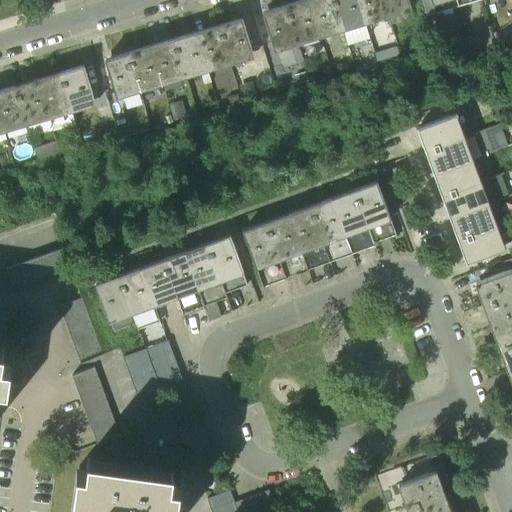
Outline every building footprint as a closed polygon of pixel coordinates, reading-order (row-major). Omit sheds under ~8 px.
[(321,37),(309,0),(302,0),(286,5),(298,44),(321,37)] [(343,30),(334,0),(309,0),(321,37),(343,30)] [(366,23),(358,0),(334,0),(343,30),(366,23)] [(388,17),(383,0),(358,0),(366,23),(388,17)] [(408,0),(383,0),(388,17),(412,10),(408,0)] [(420,0),(426,16),(436,13),(431,0),(420,0)] [(459,6),(457,0),(431,0),(436,13),(459,6)] [(298,44),(286,5),(263,12),(275,50),(298,44)] [(242,18),(219,25),(229,59),(252,52),(245,27),(242,18)] [(196,32),(207,66),(229,59),(219,25),(196,32)] [(351,32),(359,59),(372,55),(364,28),(351,32)] [(174,38),(184,73),(207,66),(196,32),(174,38)] [(151,45),(161,79),(184,73),(174,38),(151,45)] [(161,79),(151,45),(129,52),(140,90),(163,84),(161,79)] [(140,90),(129,52),(105,58),(117,97),(140,90)] [(84,65),(61,72),(73,111),(96,104),(84,65)] [(208,70),(201,72),(204,83),(211,81),(208,70)] [(296,82),(307,79),(305,71),(294,74),(296,82)] [(73,111),(61,72),(38,79),(50,118),(73,111)] [(50,118),(38,79),(16,85),(28,125),(50,118)] [(243,98),(258,94),(254,80),(239,84),(243,98)] [(28,125),(16,85),(0,90),(0,114),(5,131),(28,125)] [(497,112),(505,101),(494,92),(485,103),(497,112)] [(238,93),(228,95),(230,102),(240,100),(238,93)] [(187,115),(182,99),(169,103),(174,119),(187,115)] [(427,151),(466,136),(458,114),(427,125),(418,127),(427,151)] [(466,136),(427,151),(435,173),(474,159),(474,158),(486,154),(478,132),(466,136)] [(488,152),(501,147),(496,132),(483,136),(488,152)] [(33,147),(37,159),(60,153),(56,140),(33,147)] [(474,159),(435,173),(443,195),(482,181),(474,159)] [(501,174),(482,181),(443,195),(451,217),(482,207),(509,196),(501,174)] [(376,181),(355,189),(375,242),(395,234),(396,237),(397,237),(376,181)] [(375,242),(355,189),(332,197),(352,253),(376,245),(375,242)] [(352,253),(332,197),(310,206),(330,261),(352,253)] [(309,269),(330,261),(310,206),(288,213),(309,269)] [(482,207),(451,217),(460,240),(468,262),(476,259),(498,252),(482,207)] [(309,269),(288,213),(266,222),(286,278),(309,270),(309,269)] [(286,278),(266,222),(259,224),(243,230),(246,238),(264,287),(286,278)] [(207,243),(225,293),(227,297),(228,297),(226,291),(246,284),(247,285),(248,285),(233,243),(230,234),(207,243)] [(225,293),(207,243),(185,251),(203,301),(225,293)] [(53,251),(61,274),(72,270),(64,247),(53,251)] [(41,255),(49,278),(61,274),(53,251),(41,255)] [(205,308),(203,301),(185,251),(163,259),(177,297),(184,316),(205,308)] [(30,260),(38,282),(49,278),(41,255),(30,260)] [(177,297),(163,259),(141,267),(155,305),(177,297)] [(18,264),(26,286),(38,282),(30,260),(18,264)] [(26,286),(18,264),(7,268),(15,291),(26,286)] [(118,276),(132,314),(138,332),(161,324),(155,305),(141,267),(118,276)] [(484,305),(511,295),(511,269),(484,280),(476,282),(484,305)] [(132,314),(118,276),(96,284),(110,322),(132,314)] [(511,295),(484,305),(492,328),(511,320),(511,295)] [(64,317),(87,309),(83,298),(60,306),(64,317)] [(87,309),(64,317),(68,329),(91,320),(87,309)] [(91,320),(68,329),(73,340),(95,332),(91,320)] [(511,320),(492,328),(500,350),(511,345),(511,320)] [(95,332),(73,340),(77,351),(99,343),(95,332)] [(150,360),(173,352),(169,340),(146,348),(150,360)] [(99,343),(77,351),(81,363),(104,355),(99,343)] [(511,345),(500,350),(508,372),(511,370),(511,345)] [(128,368),(150,360),(146,348),(124,357),(128,368)] [(177,363),(173,352),(150,360),(154,371),(177,363)] [(154,371),(150,360),(128,368),(132,379),(154,371)] [(177,363),(154,371),(158,383),(181,374),(177,363)] [(77,386),(99,378),(95,366),(73,375),(77,386)] [(158,383),(154,371),(132,379),(136,391),(158,383)] [(163,394),(185,386),(181,374),(158,383),(163,394)] [(99,378),(77,386),(81,398),(104,389),(99,378)] [(163,394),(158,383),(136,391),(140,402),(163,394)] [(167,405),(189,397),(185,386),(163,394),(167,405)] [(104,389),(81,398),(85,409),(108,401),(104,389)] [(189,397),(167,405),(171,416),(193,408),(189,397)] [(108,401),(85,409),(89,421),(112,412),(108,401)] [(131,417),(126,403),(113,409),(118,422),(131,417)] [(112,412),(89,421),(94,432),(116,424),(112,412)] [(116,424),(94,432),(98,444),(120,435),(116,424)] [(82,469),(75,511),(145,511),(147,502),(172,505),(175,483),(171,482),(172,472),(87,460),(86,470),(82,469)] [(399,484),(407,507),(445,493),(436,470),(399,484)] [(212,511),(235,502),(230,490),(207,498),(212,511)] [(258,494),(264,511),(277,511),(269,490),(258,494)] [(451,511),(445,493),(407,507),(408,511),(451,511)] [(264,511),(258,494),(246,498),(251,511),(264,511)] [(235,502),(238,511),(251,511),(246,498),(235,502)] [(212,511),(238,511),(235,502),(212,511)]
